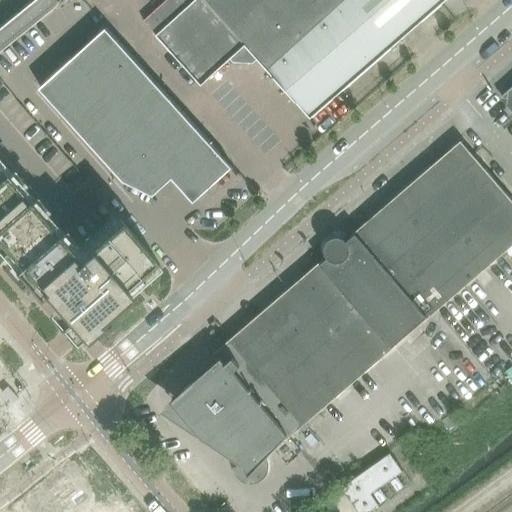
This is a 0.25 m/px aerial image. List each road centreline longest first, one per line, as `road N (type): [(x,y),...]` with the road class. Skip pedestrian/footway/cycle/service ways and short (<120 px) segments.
road 1 (tertiary): [(72,396),(511,6)]
road 2 (residential): [(244,499),(267,496),(412,388)]
road 3 (residential): [(72,396),(173,511)]
road 4 (residential): [(158,410),(223,486),(244,499)]
